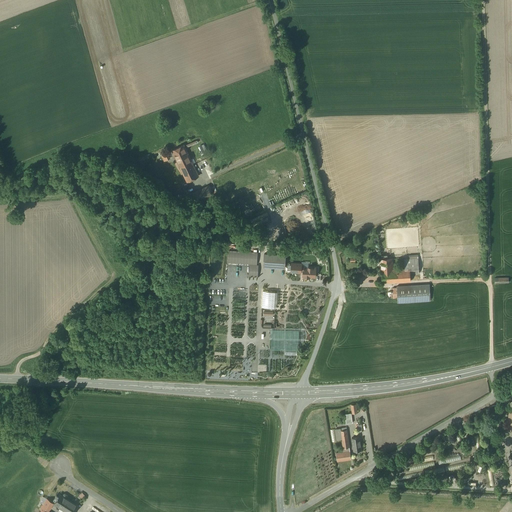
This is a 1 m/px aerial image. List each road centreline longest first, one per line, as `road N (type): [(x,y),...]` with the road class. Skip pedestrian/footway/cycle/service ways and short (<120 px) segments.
road 1 (unclassified): [(270,0),(334,255),(329,309),(297,393)]
road 2 (track): [(483,0),(491,367)]
road 3 (unclassified): [(296,511),(492,397),(491,367)]
road 4 (secondary): [(0,378),(249,392)]
road 5 (secondary): [(297,393),(491,367)]
road 6 (track): [(489,280),(333,290)]
road 7 (track): [(511,496),(359,475)]
